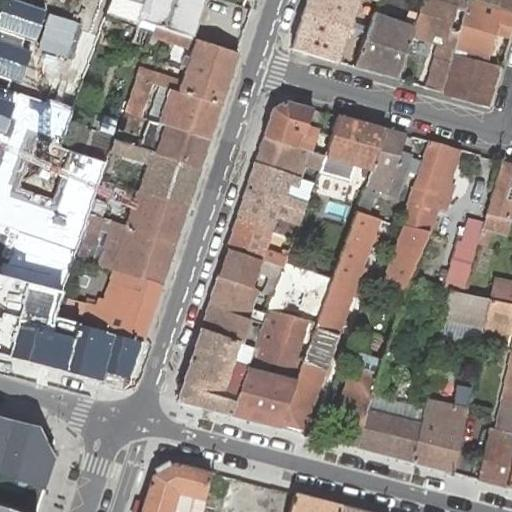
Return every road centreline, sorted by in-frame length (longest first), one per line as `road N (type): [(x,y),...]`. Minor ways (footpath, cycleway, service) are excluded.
road 1 (residential): [(258,61),(138,423)]
road 2 (residential): [(138,423),(480,511)]
road 3 (residential): [(501,135),(258,61)]
road 4 (residential): [(138,423),(0,387)]
